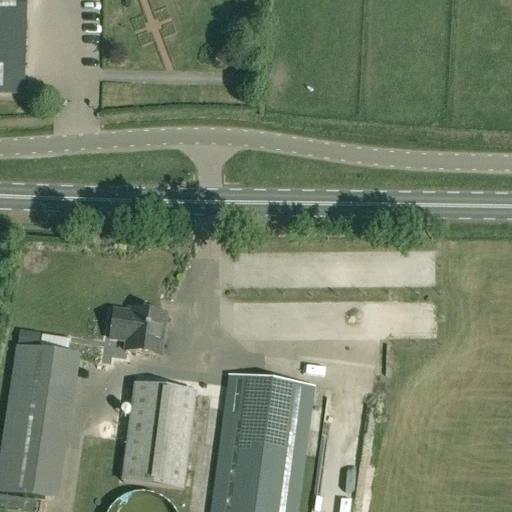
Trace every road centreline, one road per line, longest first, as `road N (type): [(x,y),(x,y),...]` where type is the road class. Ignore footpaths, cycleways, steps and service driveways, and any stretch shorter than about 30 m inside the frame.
road 1 (primary): [(511,207),(208,204)]
road 2 (unclassified): [(511,163),(404,161),(210,136)]
road 3 (unclassified): [(210,136),(0,148)]
road 4 (primary): [(208,204),(0,197)]
